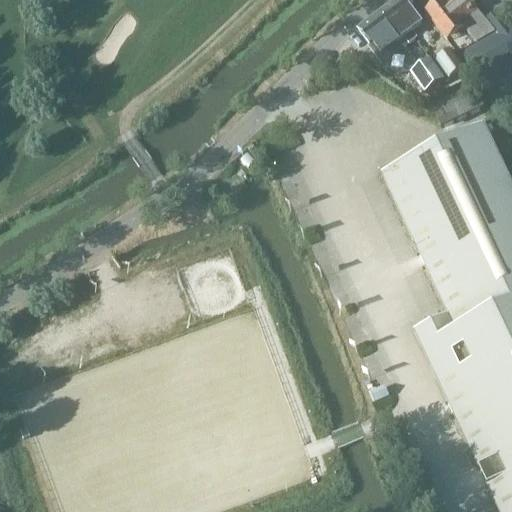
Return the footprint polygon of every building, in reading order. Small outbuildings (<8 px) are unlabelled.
[(421,27),(414,18),(414,17),(401,0),(399,0),(383,12),(396,29),(388,35),(393,42),(397,40),(399,43),(421,27)] [(446,43),(465,30),(476,46),(495,35),(478,14),(467,0),(451,0),(445,5),(442,1),(424,14),(446,43)] [(381,56),(399,43),(397,40),(393,42),(388,35),(396,29),(383,12),(358,31),(370,48),(373,46),(381,56)] [(511,29),(510,30),(496,14),(485,22),(494,34),(497,37),(463,57),(479,86),(482,91),(511,73),(511,29)] [(449,81),(464,70),(452,53),(436,64),(449,81)] [(424,96),(445,81),(430,61),(410,75),(424,96)] [(441,130),(483,110),(473,89),(431,109),(441,130)] [(511,511),(511,188),(483,127),(381,175),(452,325),(435,334),(439,342),(422,350),(497,511),(511,511)] [(363,392),(368,404),(385,398),(381,386),(363,392)]
